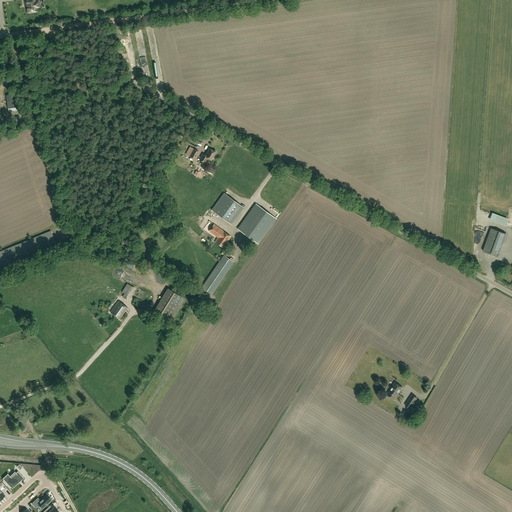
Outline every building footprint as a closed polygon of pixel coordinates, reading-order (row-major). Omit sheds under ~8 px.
[(25,0),(28,13),(37,12),(36,7),(39,7),(38,1),(35,2),(35,0),(25,0)] [(17,107),(15,94),(6,95),(8,108),(8,111),(17,110),(17,107)] [(211,160),(216,152),(209,148),(206,155),(203,154),(199,160),(205,163),(208,158),(211,160)] [(195,159),(199,151),(194,149),(190,156),(195,159)] [(231,224),(244,207),(224,193),(211,210),(231,224)] [(258,244),(276,219),(256,204),(237,229),(258,244)] [(496,222),(507,224),(508,217),(497,215),(496,222)] [(224,248),(228,243),(227,242),(231,237),(214,224),(209,231),(218,237),(215,242),(223,247),(224,248)] [(499,256),(507,234),(492,228),(484,251),(499,256)] [(0,266),(56,243),(51,231),(0,251),(0,266)] [(212,294),(234,262),(224,255),(219,262),(203,285),(201,288),(212,294)] [(123,272),(121,276),(127,281),(130,277),(123,272)] [(128,295),(133,287),(127,283),(122,292),(128,295)] [(170,320),(183,298),(171,290),(157,312),(170,320)] [(120,319),(128,308),(119,301),(110,312),(120,319)] [(394,399),(402,387),(395,383),(387,394),(394,399)] [(419,409),(422,405),(415,400),(417,398),(412,394),(405,405),(410,408),(412,405),(419,409)] [(16,484),(23,477),(21,474),(18,471),(16,473),(15,472),(14,472),(15,473),(11,477),(5,481),(12,489),(13,488),(17,485),(16,484)] [(36,507),(39,504),(43,508),(52,500),(47,495),(40,501),(38,498),(32,504),(36,508),(36,507)]
